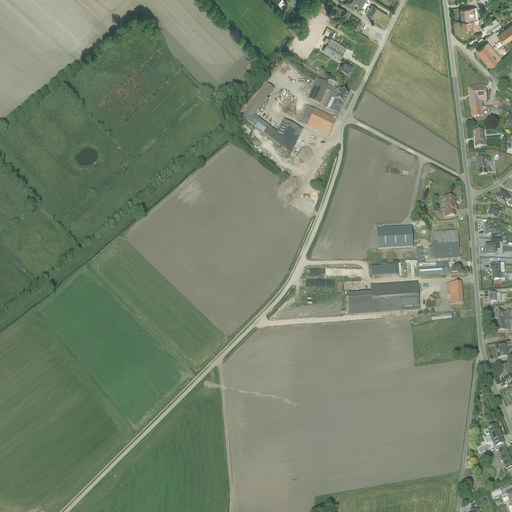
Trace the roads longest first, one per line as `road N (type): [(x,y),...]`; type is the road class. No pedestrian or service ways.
road 1 (track): [(66,511),(287,288),(340,149)]
road 2 (residential): [(458,511),(482,353)]
road 3 (residential): [(468,196),(482,353)]
road 4 (track): [(218,360),(230,511)]
road 5 (residential): [(450,39),(466,180)]
road 6 (unclassified): [(346,118),(466,180)]
road 7 (residential): [(403,0),(346,118)]
